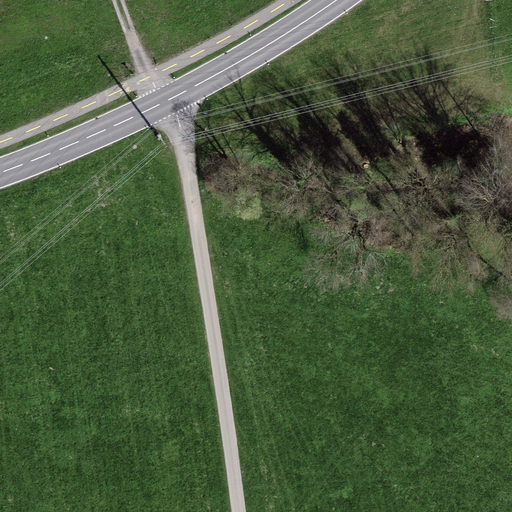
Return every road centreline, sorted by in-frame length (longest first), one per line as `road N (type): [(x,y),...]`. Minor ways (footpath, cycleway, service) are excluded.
road 1 (track): [(234,511),(188,144),(166,101)]
road 2 (secondary): [(0,172),(166,101),(337,0)]
